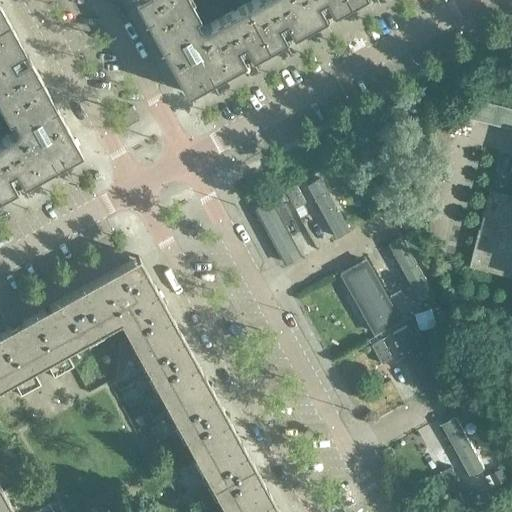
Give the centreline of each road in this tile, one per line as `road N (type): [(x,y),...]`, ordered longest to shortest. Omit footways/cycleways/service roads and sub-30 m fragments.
road 1 (residential): [(381,511),(187,162)]
road 2 (residential): [(134,191),(311,511)]
road 3 (residential): [(480,0),(187,162)]
road 4 (residential): [(31,0),(134,191)]
road 5 (residential): [(187,162),(97,0)]
road 6 (unknown): [(258,290),(394,213)]
road 7 (residential): [(134,191),(0,265)]
